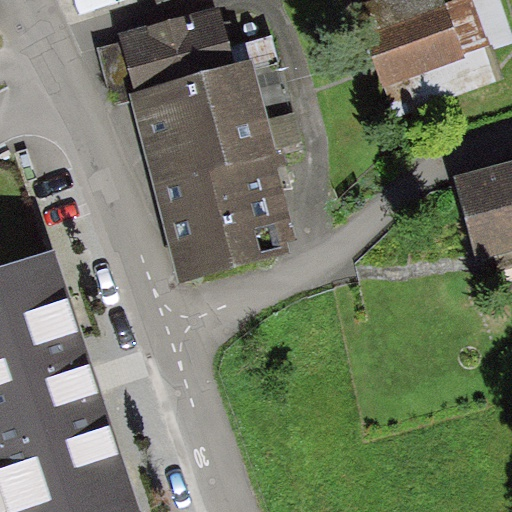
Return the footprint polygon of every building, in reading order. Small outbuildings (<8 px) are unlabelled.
[(153,0),(157,12),(190,0),(153,0)] [(446,0),(377,0),(351,10),(394,124),(497,85),(486,55),(511,44),(511,31),(500,0),(467,0),(449,7),(446,0)] [(223,18),(121,43),(182,291),(293,264),(290,252),(300,249),(278,161),(305,154),(276,39),(231,50),(223,18)] [(511,171),(455,186),(478,271),(500,265),(511,262),(511,171)] [(0,511),(139,511),(54,254),(0,271),(0,511)] [(511,262),(500,265),(506,292),(511,290),(511,262)]
